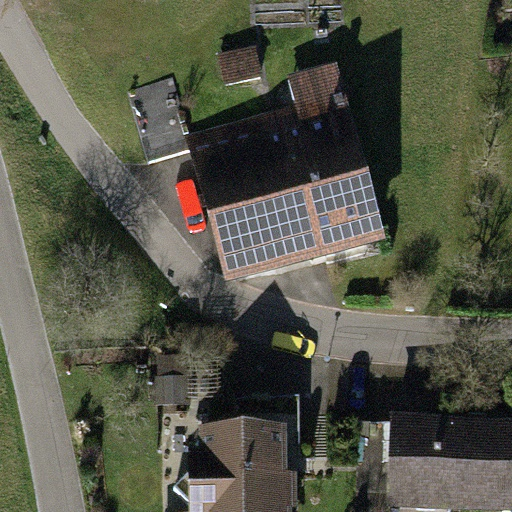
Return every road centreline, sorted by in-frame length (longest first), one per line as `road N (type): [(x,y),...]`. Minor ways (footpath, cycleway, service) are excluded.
road 1 (residential): [(511,346),(327,333),(233,304),(188,274),(143,222),(60,112),(0,11)]
road 2 (residential): [(0,235),(66,511)]
